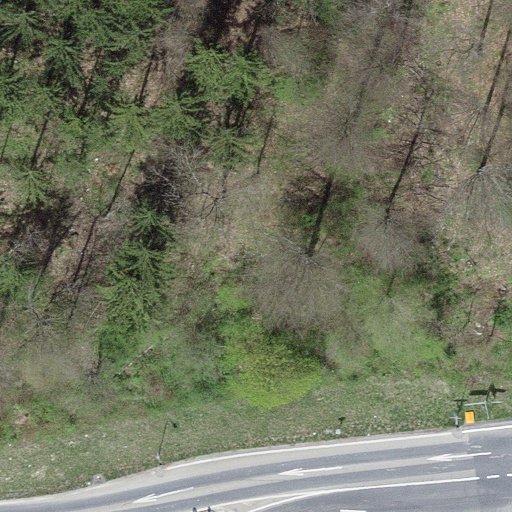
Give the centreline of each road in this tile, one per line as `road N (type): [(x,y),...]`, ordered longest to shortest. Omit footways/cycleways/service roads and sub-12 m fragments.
road 1 (primary): [(482,477),(420,464),(273,478),(99,511)]
road 2 (primary): [(348,511),(420,501),(482,477)]
